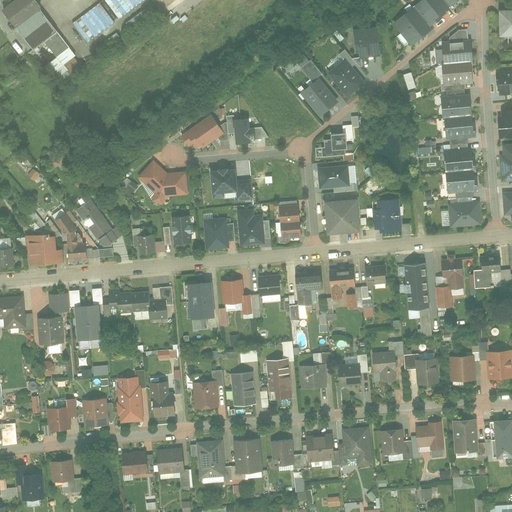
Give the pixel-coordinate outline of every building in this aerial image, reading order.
[(58,88),(85,67),(32,0),(19,0),(3,13),(34,53),(46,43),(57,58),(44,68),(58,88)] [(104,0),(72,24),(87,44),(146,0),(104,0)] [(448,5),(443,0),(413,0),(410,3),(412,5),(422,17),(429,11),(434,17),(448,5)] [(422,17),(412,5),(392,23),(408,41),(428,24),(422,17)] [(511,5),(495,6),(496,33),(511,32),(511,5)] [(375,27),(355,30),(357,45),(360,45),(362,58),(379,55),(375,27)] [(471,56),(470,36),(440,39),(441,58),(471,56)] [(365,82),(346,59),(327,75),(344,95),(353,88),(355,90),(365,82)] [(285,66),(291,76),(301,70),(295,60),(285,66)] [(442,62),(444,87),(473,85),(471,60),(442,62)] [(511,66),(499,68),(500,72),(496,72),(497,91),(501,91),(501,94),(511,93),(511,66)] [(405,74),(409,89),(417,86),(412,72),(405,74)] [(338,99),(318,77),(299,93),(319,115),(338,99)] [(442,96),(443,118),(472,116),(471,94),(442,96)] [(511,136),(511,107),(502,108),(502,115),(499,116),(500,138),(511,136)] [(202,151),(226,134),(212,115),(182,136),(187,144),(191,141),(196,147),(198,146),(202,151)] [(443,118),(445,140),(477,138),(476,127),(473,127),(472,116),(443,118)] [(235,121),(233,121),(234,127),(235,127),(236,144),(251,142),(251,139),(255,138),(254,128),(250,128),(249,118),(235,120),(235,121)] [(323,147),(315,147),(316,155),(343,154),(343,147),(346,147),(345,140),(351,139),(351,124),(342,124),(342,129),(329,130),(329,139),(323,139),(323,147)] [(511,143),(501,145),(502,156),(498,157),(500,182),(511,180),(511,143)] [(445,150),(446,173),(475,171),(478,171),(477,159),(474,160),(474,148),(445,150)] [(135,173),(152,190),(150,198),(159,201),(161,194),(186,192),(184,168),(164,169),(151,157),(135,173)] [(233,164),(207,167),(210,189),(211,188),(212,196),(235,193),(235,197),(251,196),(249,176),(234,178),(233,164)] [(349,165),(318,167),(320,188),(350,186),(349,165)] [(446,173),(447,194),(479,192),(479,182),(476,182),(475,171),(446,173)] [(503,215),(511,214),(511,219),(511,218),(511,190),(501,192),(503,215)] [(360,229),(357,195),(322,198),(325,232),(360,229)] [(74,209),(96,239),(102,246),(120,232),(115,225),(111,228),(88,198),(74,209)] [(376,230),(380,229),(381,234),(403,232),(400,198),(378,200),(378,209),(374,210),(376,230)] [(480,200),(448,203),(449,227),(481,225),(480,200)] [(280,222),(301,220),(299,201),(278,203),(280,222)] [(252,207),(236,208),(239,246),(265,244),(264,237),(270,237),(268,218),(262,219),(261,212),(252,213),(252,207)] [(190,242),(187,212),(169,214),(172,244),(190,242)] [(229,245),(226,215),(200,217),(203,247),(229,245)] [(62,218),(56,223),(68,239),(70,264),(77,263),(89,262),(87,245),(76,246),(75,235),(62,218)] [(282,241),(303,239),(301,220),(280,222),(282,241)] [(155,250),(153,231),(134,232),(136,252),(155,250)] [(65,265),(63,251),(58,252),(57,237),(50,237),(50,234),(26,236),(28,256),(31,256),(32,268),(65,265)] [(0,268),(15,267),(13,247),(0,248),(0,268)] [(504,274),(502,255),(482,257),(484,276),(504,274)] [(456,256),(448,257),(449,260),(443,260),(445,281),(450,280),(451,291),(466,290),(463,259),(457,259),(456,256)] [(426,261),(401,264),(403,285),(428,282),(426,261)] [(387,265),(366,267),(368,288),(389,286),(387,265)] [(356,272),(330,274),(333,303),(345,302),(344,290),(358,288),(356,272)] [(311,291),(324,289),(323,273),(297,276),(299,292),(311,291)] [(283,296),(281,276),(259,278),(261,298),(283,296)] [(247,304),(244,280),(222,282),(224,306),(247,304)] [(214,316),(211,282),(185,285),(188,319),(214,316)] [(94,300),(103,300),(104,288),(94,288),(94,300)] [(152,312),(150,291),(120,294),(119,291),(110,292),(112,312),(121,311),(121,315),(152,312)] [(300,307),(313,306),(311,291),(299,292),(300,307)] [(51,315),(71,314),(70,292),(50,293),(51,315)] [(349,307),(358,307),(357,293),(348,294),(349,307)] [(24,296),(2,298),(0,298),(0,320),(5,320),(6,332),(28,330),(24,296)] [(103,339),(101,304),(87,305),(90,340),(103,339)] [(90,340),(87,305),(74,306),(77,341),(90,340)] [(364,308),(365,318),(374,317),(374,307),(364,308)] [(227,308),(220,308),(221,327),(229,326),(227,308)] [(336,320),(336,314),(320,315),(321,332),(328,331),(327,320),(336,320)] [(64,345),(62,316),(37,318),(40,348),(64,345)] [(285,359),(295,359),(294,341),(283,342),(285,359)] [(179,358),(179,349),(159,350),(159,359),(179,358)] [(259,361),(258,350),(241,351),(242,362),(259,361)] [(511,382),(511,350),(488,352),(490,384),(511,382)] [(399,385),(396,353),(374,355),(376,376),(382,375),(383,386),(399,385)] [(416,354),(405,354),(406,370),(417,369),(416,354)] [(474,355),(452,357),(454,385),(476,383),(474,355)] [(269,382),(292,380),(290,360),(268,362),(269,382)] [(440,388),(438,360),(417,361),(419,390),(440,388)] [(43,375),(55,375),(55,362),(43,361),(43,375)] [(94,366),(94,375),(110,375),(109,365),(94,366)] [(328,390),(326,365),(302,367),(304,392),(328,390)] [(364,386),(362,366),(340,368),(342,388),(364,386)] [(257,407),(254,372),(232,374),(236,409),(257,407)] [(120,403),(118,403),(119,417),(121,417),(122,424),(144,422),(141,386),(140,386),(139,377),(119,379),(120,388),(119,388),(120,403)] [(271,403),(294,401),(292,380),(269,382),(271,403)] [(220,411),(218,382),(194,384),(196,413),(220,411)] [(175,394),(169,395),(168,384),(151,385),(154,420),(177,418),(175,394)] [(110,427),(107,397),(84,399),(87,429),(110,427)] [(69,407),(49,409),(51,434),(71,433),(69,407)] [(480,453),(478,420),(453,422),(455,454),(480,453)] [(511,446),(511,435),(511,421),(491,422),(493,448),(511,446)] [(432,453),(445,452),(443,422),(429,423),(430,427),(417,428),(419,449),(431,448),(432,453)] [(403,427),(381,429),(384,454),(405,451),(403,427)] [(347,461),(359,460),(359,467),(374,466),(371,428),(345,430),(347,461)] [(337,462),(334,435),(321,436),(324,464),(337,462)] [(324,464),(321,436),(308,437),(310,465),(324,464)] [(264,473),(261,438),(237,440),(240,475),(264,473)] [(296,466),(293,440),(274,442),(277,468),(296,466)] [(228,478),(224,441),(197,443),(201,481),(228,478)] [(187,474),(184,448),(158,450),(160,476),(187,474)] [(150,475),(148,452),(123,455),(125,477),(150,475)] [(75,482),(73,460),(51,462),(53,484),(75,482)] [(298,501),(306,500),(305,471),(296,472),(298,501)] [(441,471),(441,479),(451,478),(451,471),(441,471)] [(44,501),(42,474),(22,476),(24,503),(44,501)] [(471,479),(460,480),(461,488),(471,487),(471,479)] [(433,487),(422,488),(423,500),(433,499),(433,487)] [(340,497),(329,497),(330,506),(341,506),(340,497)] [(192,511),(191,501),(183,502),(183,511),(192,511)]
